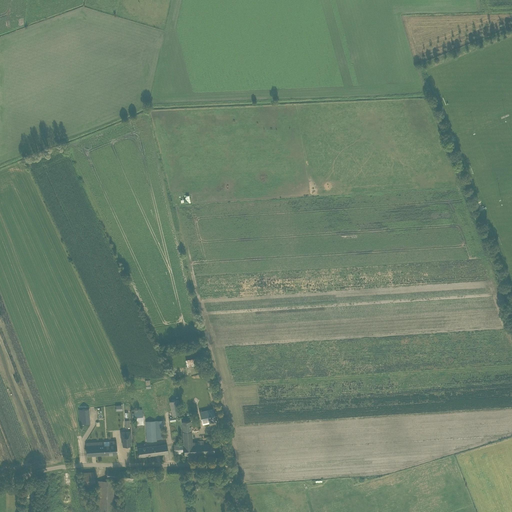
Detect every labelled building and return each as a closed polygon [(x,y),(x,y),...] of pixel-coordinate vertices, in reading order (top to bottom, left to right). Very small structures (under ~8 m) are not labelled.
[(186,360),(187,367),(197,365),(195,358),(186,360)] [(192,376),(199,407),(212,404),(205,373),(192,376)] [(169,401),(172,416),(182,414),(179,399),(169,401)] [(79,409),(80,424),(90,423),(89,409),(79,409)] [(133,410),(135,425),(144,424),(142,409),(133,410)] [(155,420),(155,421),(145,421),(146,441),(156,441),(156,439),(164,438),(164,433),(163,433),(162,420),(155,420)] [(197,442),(192,442),(191,421),(182,422),(184,455),(214,454),(214,443),(203,444),(203,440),(197,441),(197,442)] [(130,441),(131,441),(131,431),(126,431),(126,437),(122,438),(123,446),(131,446),(130,441)] [(85,443),(85,447),(86,456),(117,454),(117,445),(114,445),(114,441),(109,441),(109,445),(104,446),(104,442),(85,443)] [(137,448),(139,457),(168,453),(167,444),(137,448)] [(173,444),(174,454),(183,454),(182,444),(173,444)] [(96,511),(116,511),(117,481),(116,481),(116,480),(133,481),(134,473),(107,470),(106,478),(107,478),(107,481),(97,481),(96,511)] [(82,473),(82,478),(83,488),(96,487),(95,472),(82,473)]
